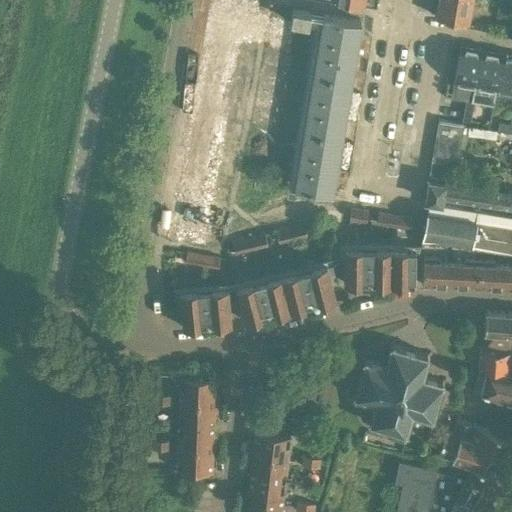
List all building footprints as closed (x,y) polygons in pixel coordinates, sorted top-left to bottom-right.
[(208,0),(185,135),(215,140),(239,0),(208,0)] [(468,21),(471,0),(439,0),(436,16),(468,21)] [(507,19),(510,2),(500,0),(497,17),(507,19)] [(337,190),(362,17),(293,7),(291,19),(315,23),(292,183),(337,190)] [(462,44),(461,44),(455,82),(476,85),(481,51),(462,48),(462,44)] [(503,56),(481,51),(476,85),(473,101),(476,101),(495,105),(498,89),(503,56)] [(511,57),(503,56),(498,89),(511,92),(511,57)] [(473,100),(468,99),(466,109),(474,111),(476,101),(473,101),(473,100)] [(474,111),(466,109),(464,119),(472,121),(474,111)] [(463,123),(439,119),(437,131),(461,135),(461,133),(463,124),(463,123)] [(511,126),(511,122),(502,121),(500,130),(511,132),(511,126)] [(494,129),(463,124),(461,133),(496,138),(497,130),(494,129)] [(461,135),(437,131),(435,143),(459,147),(461,135)] [(200,245),(212,146),(181,142),(169,241),(200,245)] [(459,147),(435,143),(433,156),(457,159),(459,147)] [(457,159),(433,156),(431,167),(455,171),(457,159)] [(455,171),(431,167),(429,179),(442,181),(454,183),(455,171)] [(442,181),(429,179),(426,199),(432,201),(441,202),(442,195),(482,202),(511,207),(511,193),(490,189),(454,183),(442,181)] [(511,214),(432,201),(429,212),(425,237),(426,237),(425,243),(511,254),(511,214)] [(358,219),(360,209),(352,208),(350,218),(358,219)] [(368,210),(360,209),(358,219),(366,221),(368,210)] [(386,224),(387,214),(379,212),(377,223),(386,224)] [(394,225),(396,215),(387,214),(386,224),(394,225)] [(402,227),(404,216),(396,215),(394,225),(402,227)] [(413,218),(404,216),(402,227),(411,228),(413,218)] [(305,223),(299,225),(302,235),(308,234),(305,223)] [(299,225),(293,226),(296,237),(302,235),(299,225)] [(296,237),(293,226),(285,228),(288,239),(296,237)] [(288,239),(285,228),(277,230),(280,241),(288,239)] [(266,233),(258,235),(260,246),(268,244),(266,233)] [(260,246),(258,235),(249,237),(252,248),(260,246)] [(252,248),(249,237),(241,239),(244,250),(252,248)] [(244,250),(241,239),(233,241),(235,252),(244,250)] [(368,282),(369,246),(345,245),(344,282),(368,282)] [(391,283),(392,247),(369,246),(368,282),(391,283)] [(415,247),(392,247),(391,283),(414,284),(415,247)] [(192,263),(194,252),(186,250),(184,261),(192,263)] [(201,264),(203,253),(194,252),(192,263),(201,264)] [(209,266),(211,255),(203,253),(201,264),(209,266)] [(219,257),(211,255),(209,266),(217,267),(219,257)] [(452,285),(453,261),(441,261),(441,257),(425,256),(424,284),(452,285)] [(479,287),(481,259),(466,258),(466,262),(453,261),(452,285),(479,287)] [(507,288),(508,263),(495,263),(496,259),(481,259),(479,287),(507,288)] [(327,261),(304,267),(313,303),(335,297),(327,261)] [(313,303),(304,267),(282,272),(290,308),(313,303)] [(290,308),(282,272),(259,278),(268,314),(290,308)] [(268,314),(259,278),(237,284),(245,320),(268,314)] [(228,285),(204,287),(207,324),(231,322),(228,285)] [(207,324),(204,287),(180,289),(183,326),(207,324)] [(511,334),(511,324),(511,312),(486,311),(484,331),(483,344),(511,346),(511,334)] [(391,348),(386,365),(366,360),(364,356),(361,358),(364,362),(355,393),(353,394),(355,397),(357,396),(375,401),(370,420),(365,423),(367,426),(372,423),(403,431),(406,437),(409,435),(407,431),(409,423),(424,427),(426,416),(430,417),(433,422),(436,420),(433,415),(443,384),(446,382),(445,379),(441,381),(422,375),(428,357),(432,355),(430,351),(425,354),(394,345),(391,341),(388,342),(391,348)] [(511,366),(510,366),(511,351),(483,348),(480,348),(478,366),(487,366),(511,371),(511,366)] [(511,399),(511,371),(487,366),(480,390),(511,399)] [(180,375),(179,399),(219,400),(220,395),(215,395),(216,376),(180,375)] [(162,403),(163,394),(154,394),(154,402),(162,403)] [(171,394),(163,394),(162,403),(171,403),(171,394)] [(219,405),(219,400),(179,399),(178,422),(214,423),(215,405),(219,405)] [(438,452),(490,470),(508,435),(472,422),(472,423),(457,417),(453,428),(446,426),(438,452)] [(213,441),(214,423),(178,422),(177,444),(218,446),(218,441),(213,441)] [(249,449),(248,454),(288,458),(291,435),(255,430),(253,449),(249,449)] [(161,448),(161,439),(153,439),(152,448),(161,448)] [(169,440),(161,439),(161,448),(169,449),(169,440)] [(218,451),(218,446),(177,444),(177,469),(198,469),(212,470),(213,450),(218,451)] [(285,481),(288,458),(248,454),(247,458),(252,459),(250,477),(285,481)] [(310,465),(311,456),(302,455),(301,460),(301,464),(310,465)] [(321,457),(311,456),(310,465),(320,467),(321,457)] [(405,481),(398,511),(470,511),(483,488),(487,472),(450,464),(448,472),(400,463),(397,479),(405,481)] [(282,504),(285,481),(250,477),(247,495),(243,494),(243,500),(282,504)] [(281,511),(282,504),(243,500),(242,504),(246,504),(245,511),(281,511)] [(305,511),(306,501),(296,500),(295,510),(305,511)] [(315,502),(306,501),(305,511),(314,511),(315,502)]
